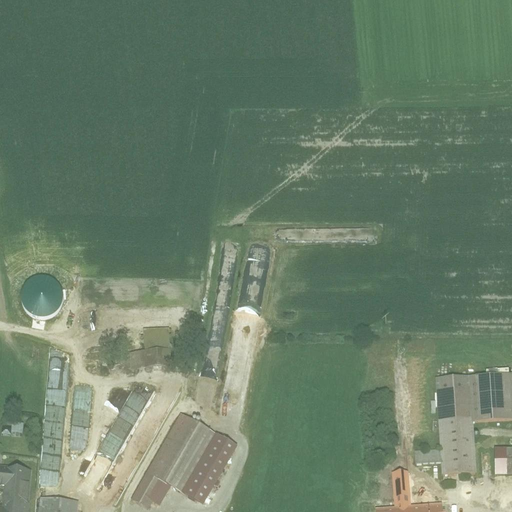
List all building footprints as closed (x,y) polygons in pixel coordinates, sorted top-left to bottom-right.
[(169,328),(134,329),(135,351),(126,352),(126,370),(176,368),(175,350),(170,351),(169,328)] [(511,374),(436,379),(441,477),(478,475),(475,424),(511,422),(511,374)] [(176,416),(130,500),(148,510),(163,484),(186,497),(218,439),(176,416)] [(0,419),(0,422),(1,434),(22,433),(22,418),(0,419)] [(412,451),(413,466),(438,465),(438,450),(412,451)] [(511,450),(494,450),(493,474),(511,474),(511,450)] [(77,511),(77,502),(38,501),(37,511),(32,511),(34,467),(5,466),(3,505),(0,505),(0,511),(77,511)] [(444,511),(444,501),(417,502),(416,472),(391,473),(392,502),(378,502),(378,511),(444,511)]
